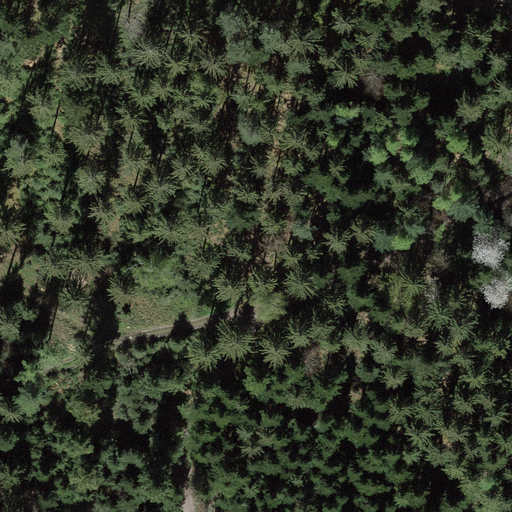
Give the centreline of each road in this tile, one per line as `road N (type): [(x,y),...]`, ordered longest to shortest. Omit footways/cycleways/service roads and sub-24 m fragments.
road 1 (track): [(511,182),(266,314),(205,461),(208,511)]
road 2 (track): [(266,314),(0,393)]
